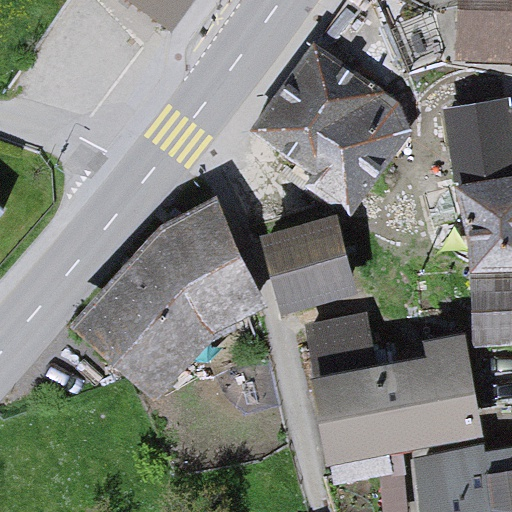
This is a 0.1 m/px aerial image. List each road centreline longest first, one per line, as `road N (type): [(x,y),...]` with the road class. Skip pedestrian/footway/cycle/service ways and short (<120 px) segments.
road 1 (tertiary): [(142,180),(275,0)]
road 2 (tertiary): [(0,349),(142,180)]
road 3 (residential): [(0,113),(68,135),(142,180)]
